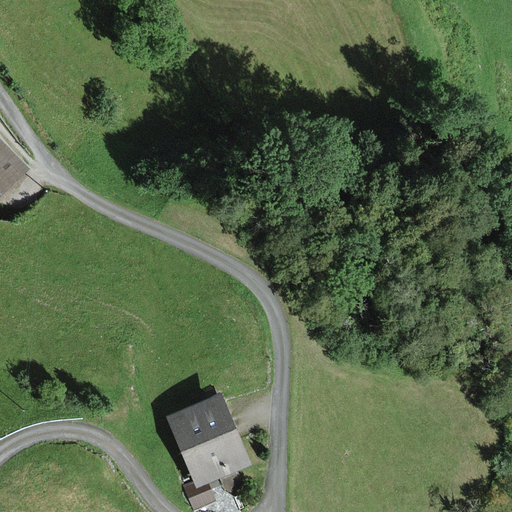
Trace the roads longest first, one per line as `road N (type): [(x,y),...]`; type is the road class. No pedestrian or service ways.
road 1 (unclassified): [(0,103),(51,176),(109,217),(207,263),(268,310),(275,364),(269,511)]
road 2 (unclassified): [(162,511),(101,444),(47,432),(0,452)]
